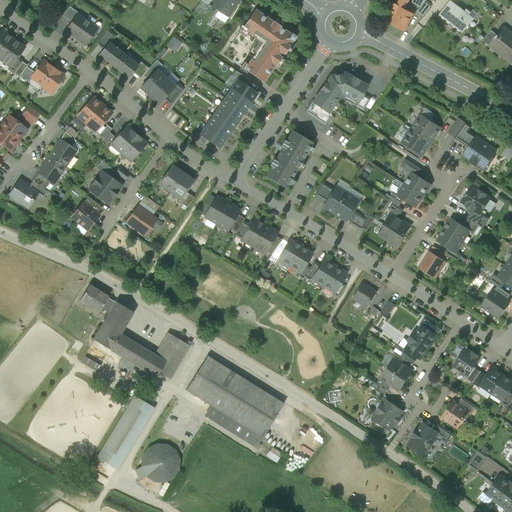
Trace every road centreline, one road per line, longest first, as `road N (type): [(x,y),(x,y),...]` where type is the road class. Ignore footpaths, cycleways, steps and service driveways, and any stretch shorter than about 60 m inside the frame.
road 1 (residential): [(387,453),(134,297),(0,231)]
road 2 (residential): [(392,275),(232,179)]
road 3 (residential): [(359,33),(511,111)]
road 4 (residential): [(329,44),(232,179)]
road 5 (residential): [(0,188),(89,71)]
